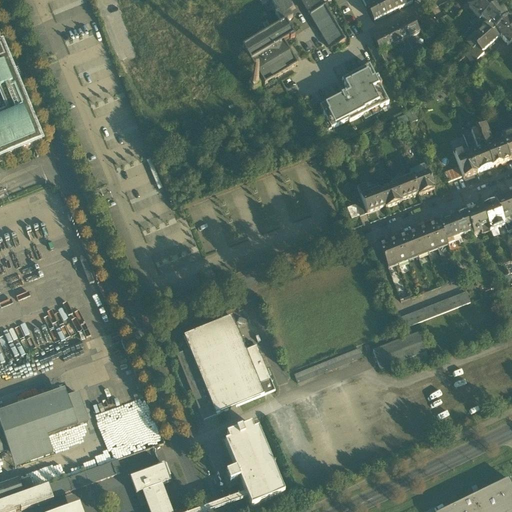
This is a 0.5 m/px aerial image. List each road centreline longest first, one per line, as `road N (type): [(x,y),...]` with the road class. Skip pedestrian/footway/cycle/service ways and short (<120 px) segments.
road 1 (residential): [(511,183),(136,330)]
road 2 (residential): [(136,330),(0,8)]
road 3 (residential): [(208,511),(136,330)]
road 4 (residential): [(344,511),(511,431)]
